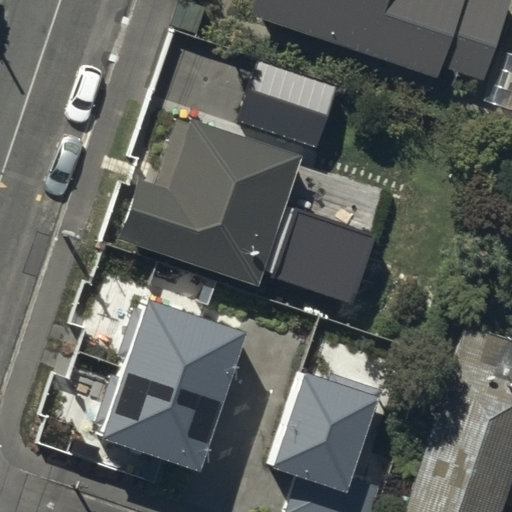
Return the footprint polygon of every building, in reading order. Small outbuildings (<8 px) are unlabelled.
[(249,0),(247,7),(428,67),(431,57),(477,72),(500,0),(249,0)] [(336,88),(257,61),(238,119),(316,146),(336,88)] [(115,240),(258,287),(263,273),(351,302),(373,236),(284,207),(301,155),(190,119),(188,125),(178,121),(157,183),(136,176),(115,240)] [(245,332),(146,299),(101,433),(199,466),(245,332)] [(490,511),(511,446),(511,334),(457,317),(396,507),(401,509),(400,511),(490,511)] [(374,397),(306,375),(276,469),(296,475),(283,511),(369,511),(377,489),(347,480),(374,397)]
